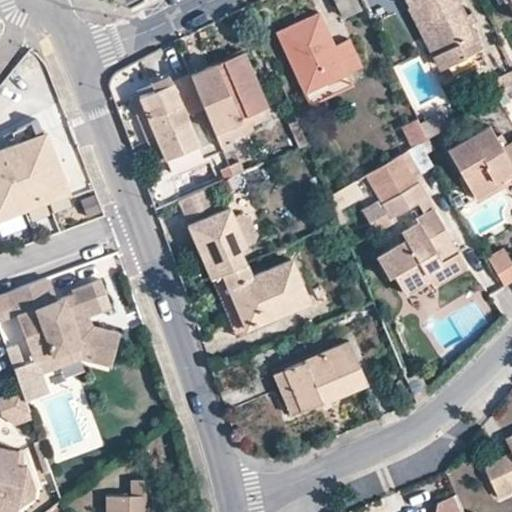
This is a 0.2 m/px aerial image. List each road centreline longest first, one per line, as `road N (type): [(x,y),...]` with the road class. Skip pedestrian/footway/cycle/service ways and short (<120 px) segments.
road 1 (residential): [(511,337),(417,427),(229,511)]
road 2 (residential): [(132,223),(206,432),(223,511)]
road 3 (residential): [(70,57),(132,223)]
road 4 (residential): [(211,0),(70,57)]
road 5 (residential): [(0,271),(132,223)]
